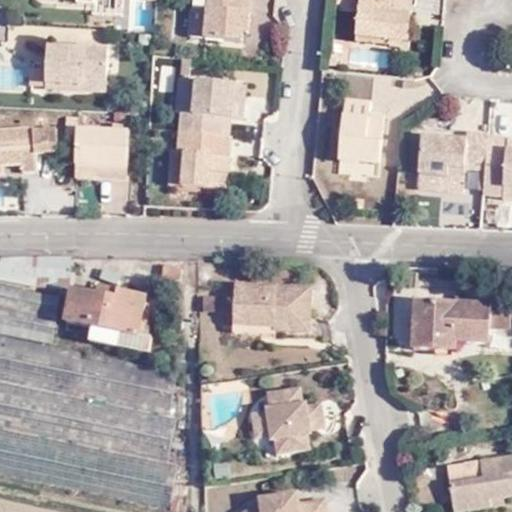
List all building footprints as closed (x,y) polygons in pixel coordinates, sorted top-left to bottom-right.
[(251,25),(253,0),(208,0),(208,6),(191,4),(188,35),(243,40),(244,24),(251,25)] [(394,36),(393,43),(415,46),(417,22),(413,21),(413,10),(398,9),(398,0),(361,0),(358,32),(394,36)] [(398,0),(398,9),(413,10),(414,0),(398,0)] [(244,49),(266,55),(273,31),(250,25),(244,49)] [(357,41),(393,43),(394,36),(358,32),(357,41)] [(69,80),(107,83),(109,46),(51,41),(48,84),(69,86),(69,80)] [(363,49),(363,67),(389,67),(389,49),(363,49)] [(0,65),(0,88),(23,87),(21,64),(0,65)] [(182,109),(180,127),(225,132),(228,113),(233,80),(177,76),(175,109),(182,109)] [(248,81),(233,80),(228,113),(244,114),(248,81)] [(341,161),(384,163),(389,112),(373,111),(373,102),(345,99),(341,161)] [(79,160),(128,163),(130,129),(87,128),(88,112),(80,111),(79,121),(69,120),(68,134),(80,134),(79,160)] [(36,147),(36,125),(35,122),(0,123),(0,158),(2,159),(20,158),(21,165),(37,164),(36,147)] [(58,124),(36,125),(36,147),(59,147),(58,124)] [(231,174),(234,133),(225,132),(180,127),(179,151),(173,151),(171,187),(218,189),(218,174),(231,174)] [(478,186),(487,187),(491,129),(470,127),(469,134),(423,131),(420,167),(467,170),(467,163),(480,165),(478,186)] [(511,130),(491,129),(487,187),(504,189),(504,194),(511,194),(511,143),(511,138),(511,130)] [(245,139),(244,154),(262,155),(263,141),(245,139)] [(128,177),(128,163),(79,160),(78,173),(128,177)] [(466,187),(467,170),(420,167),(418,182),(466,187)] [(233,174),(231,174),(218,174),(218,189),(231,189),(233,174)] [(0,280),(72,281),(72,257),(0,256),(0,280)] [(173,276),(155,274),(154,295),(164,295),(164,288),(172,288),(173,276)] [(0,339),(52,348),(61,299),(0,288),(0,339)] [(268,325),(268,334),(267,338),(305,339),(306,294),(229,291),(227,323),(268,325)] [(71,325),(75,292),(67,292),(63,324),(71,325)] [(98,296),(75,292),(71,325),(93,329),(138,335),(144,296),(99,292),(98,296)] [(511,305),(413,303),(411,349),(454,351),(454,342),(488,343),(489,332),(511,332),(511,305)] [(226,332),(268,334),(268,325),(227,323),(226,332)] [(150,337),(138,335),(93,329),(91,345),(147,353),(150,337)] [(312,440),(310,413),(304,414),(299,411),(296,397),(265,402),(266,421),(263,421),(266,449),(273,448),(274,464),(306,459),(304,441),(312,440)] [(320,412),(310,413),(312,440),(322,439),(320,412)] [(266,449),(263,421),(250,423),(252,450),(266,449)] [(511,465),(506,466),(479,471),(482,490),(465,492),(450,494),(452,511),(488,511),(488,510),(501,507),(511,505),(511,465)] [(482,490),(479,471),(462,474),(465,492),(482,490)] [(324,511),(324,509),(300,511),(295,511),(294,501),(260,508),(254,511),(324,511)]
